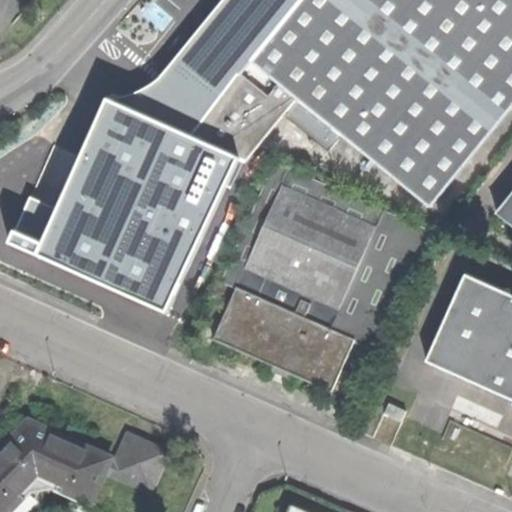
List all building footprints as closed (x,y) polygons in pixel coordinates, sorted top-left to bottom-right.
[(429,208),(511,104),(511,0),(221,0),(155,82),(105,98),(34,255),(165,314),(236,156),(247,161),(296,101),(429,208)] [(238,289),(215,342),(333,394),(357,340),(308,319),(317,298),(342,309),(367,252),(378,229),(283,187),(247,268),(305,293),(295,314),(238,289)] [(511,194),(498,212),(511,222),(511,194)] [(450,225),(445,236),(473,248),(478,237),(450,225)] [(430,252),(378,229),(367,252),(419,277),(430,252)] [(511,302),(469,284),(437,358),(511,390),(511,302)] [(92,505),(105,477),(110,464),(112,461),(29,423),(0,452),(0,511),(10,511),(40,482),(92,505)] [(110,464),(105,477),(151,497),(168,456),(126,438),(114,466),(110,464)]
